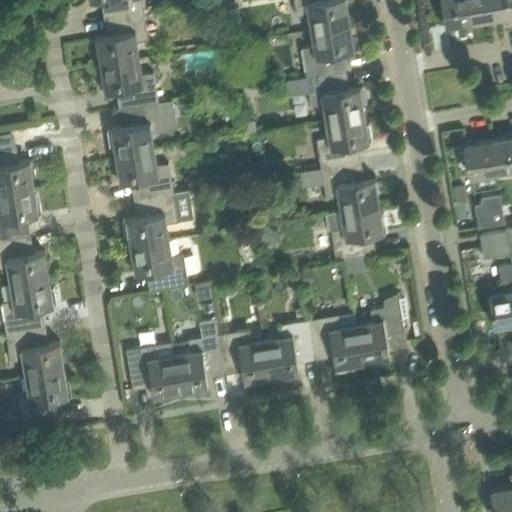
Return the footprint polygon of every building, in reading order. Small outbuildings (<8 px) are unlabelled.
[(104,0),(107,16),(144,10),(142,0),(104,0)] [(295,0),(298,14),(310,12),(313,28),(349,22),(345,0),(295,0)] [(441,0),(446,25),(472,20),(468,0),(441,0)] [(469,0),(472,20),(498,16),(495,0),(469,0)] [(511,0),(495,0),(498,16),(511,13),(511,0)] [(110,33),(96,35),(96,36),(98,36),(102,63),(140,57),(138,39),(149,37),(144,10),(107,16),(110,33)] [(354,48),(349,22),(313,28),(316,44),(302,46),(306,75),(344,69),(342,51),(355,49),(355,48),(354,48)] [(103,72),(99,73),(102,90),(105,89),(105,90),(119,88),(120,93),(122,106),(159,100),(154,70),(142,72),(140,57),(102,63),(103,72)] [(344,69),(306,75),(311,106),(325,103),(328,119),(364,113),(363,103),(365,102),(367,102),(364,85),(361,85),(347,87),(346,82),(344,69)] [(244,71),(231,73),(233,87),(246,85),(244,71)] [(223,75),(220,81),(221,87),(231,85),(229,74),(223,75)] [(234,94),(223,95),(225,104),(231,107),(236,107),(234,94)] [(116,145),(117,154),(155,147),(152,130),(165,128),(161,100),(122,106),(124,119),(128,118),(129,123),(111,126),(111,127),(108,127),(111,146),(116,145)] [(330,135),(317,137),(321,166),(359,160),(357,147),(356,142),(370,140),(370,139),(371,139),(373,138),(370,122),(366,122),(364,113),(328,119),(330,135)] [(256,118),(244,120),(245,132),(257,130),(256,118)] [(497,171),(511,168),(511,134),(492,138),(497,171)] [(471,176),(491,172),(497,171),(492,138),(465,143),(471,176)] [(0,143),(0,190),(34,185),(32,176),(36,175),(34,158),(31,158),(19,160),(17,160),(14,142),(16,142),(16,141),(0,143)] [(155,147),(117,154),(121,179),(120,180),(120,181),(133,179),(136,197),(174,191),(169,160),(157,162),(155,147)] [(359,160),(322,166),(323,177),(324,182),(326,195),(340,193),(340,195),(342,209),(379,203),(375,177),(376,177),(376,175),(362,178),(361,171),(359,160)] [(261,166),(247,168),(248,177),(262,175),(261,166)] [(245,180),(234,182),(235,189),(242,193),(246,192),(245,180)] [(464,183),(454,185),(456,201),(467,199),(464,183)] [(38,212),(34,185),(0,190),(0,237),(29,233),(26,215),(40,213),(40,212),(38,212)] [(174,191),(136,197),(139,214),(126,217),(126,218),(123,218),(126,236),(130,236),(132,244),(170,238),(168,222),(179,220),(174,191)] [(479,226),(505,221),(501,192),(482,195),(481,201),(475,203),(479,226)] [(465,202),(455,204),(458,220),(467,218),(465,202)] [(383,230),(379,203),(342,209),(330,212),(337,258),(376,251),(376,250),(374,251),(371,233),(385,230),(383,230)] [(266,223),(258,238),(268,244),(270,241),(271,242),(278,230),(266,223)] [(500,230),(480,233),(482,246),(509,241),(508,240),(507,229),(506,229),(500,230)] [(32,251),(29,233),(0,237),(0,268),(8,267),(11,282),(49,276),(44,250),(46,249),(46,248),(32,251)] [(172,253),(170,238),(132,244),(136,270),(135,271),(135,272),(149,269),(152,287),(150,287),(150,289),(169,285),(189,282),(185,252),(172,253)] [(484,257),(504,254),(511,253),(509,241),(482,246),(484,257)] [(502,280),(488,283),(495,325),(511,321),(511,263),(511,261),(499,263),(501,275),(502,280)] [(311,266),(301,268),(304,283),(315,281),(313,268),(311,268),(311,266)] [(50,284),(49,276),(11,282),(14,300),(1,302),(5,330),(44,324),(41,306),(55,303),(55,302),(58,302),(54,284),(50,284)] [(372,320),(357,322),(363,360),(372,358),(373,363),(390,360),(390,357),(391,357),(388,343),(406,340),(406,342),(407,342),(403,316),(408,315),(404,296),(400,297),(399,292),(386,298),(387,305),(381,306),(370,307),(372,320)] [(213,300),(203,301),(205,310),(215,309),(213,300)] [(338,312),(309,317),(315,355),(333,352),(336,366),(336,369),(354,366),(354,361),(363,360),(357,322),(340,325),(338,313),(338,312)] [(209,386),(207,373),(225,370),(219,332),(216,316),(199,318),(202,335),(188,337),(190,349),(175,352),(181,389),(208,385),(208,387),(209,386)] [(300,371),(298,358),(315,355),(309,317),(279,322),(281,335),(266,337),(272,375),(298,370),(299,372),(300,371)] [(47,342),(44,324),(5,330),(10,360),(23,358),(25,373),(64,367),(59,341),(61,340),(61,339),(47,342)] [(249,340),(247,327),(219,332),(225,370),(243,367),(245,380),(246,380),(246,379),(272,375),(266,337),(249,340)] [(147,344),(127,347),(133,387),(135,386),(134,384),(152,382),(154,395),(155,395),(155,394),(181,389),(175,352),(173,339),(172,339),(157,342),(147,344)] [(68,393),(64,367),(25,373),(28,390),(17,392),(22,421),(61,415),(61,414),(59,414),(56,396),(70,394),(70,393),(68,393)] [(511,511),(511,485),(492,488),(495,511),(511,511)]
